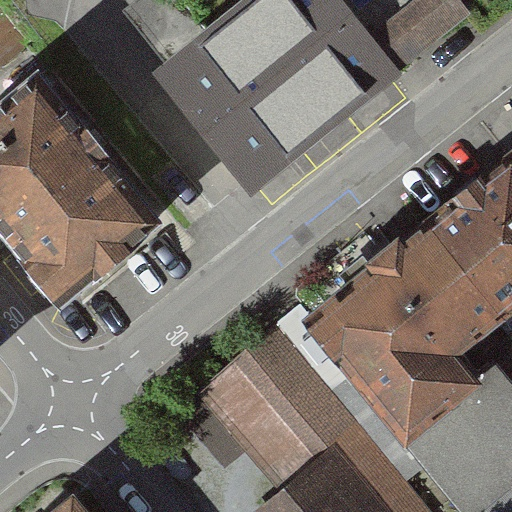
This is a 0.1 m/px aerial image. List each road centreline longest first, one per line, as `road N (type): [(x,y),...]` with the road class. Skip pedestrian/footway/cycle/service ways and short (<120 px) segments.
road 1 (residential): [(511,68),(73,404)]
road 2 (residential): [(73,404),(162,511)]
